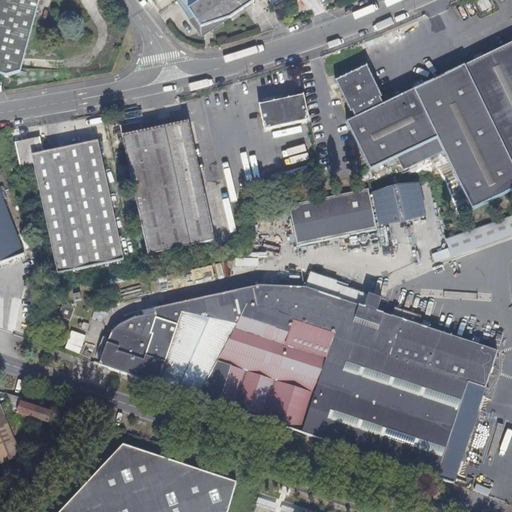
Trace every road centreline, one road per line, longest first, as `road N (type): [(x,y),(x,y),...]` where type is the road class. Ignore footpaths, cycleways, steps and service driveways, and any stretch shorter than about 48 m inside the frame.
road 1 (tertiary): [(369,485),(0,361)]
road 2 (unknown): [(505,303),(374,265),(325,261),(238,275)]
road 3 (unclassified): [(202,73),(413,0)]
road 4 (unclassified): [(0,113),(136,89)]
